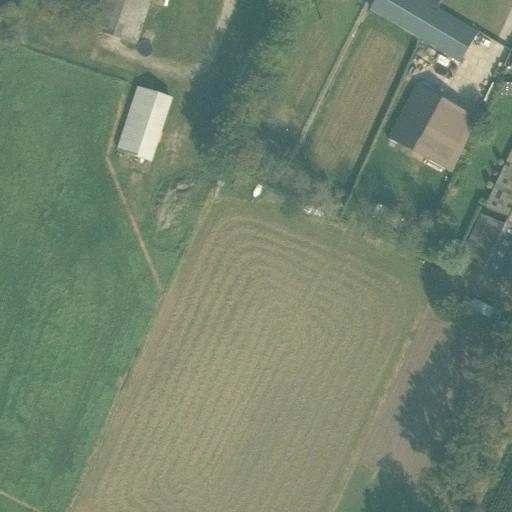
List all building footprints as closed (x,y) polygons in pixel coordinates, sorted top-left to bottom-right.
[(99,0),(90,30),(135,45),(148,7),(150,0),(99,0)] [(412,0),(374,0),(368,11),(456,61),(472,34),(412,0)] [(22,29),(12,32),(16,46),(26,43),(22,29)] [(416,86),(387,139),(452,175),(478,120),(416,86)] [(115,152),(147,163),(169,99),(137,87),(115,152)] [(480,216),(468,243),(460,259),(500,278),(508,261),(511,263),(511,150),(484,208),(507,219),(503,226),(480,216)]
